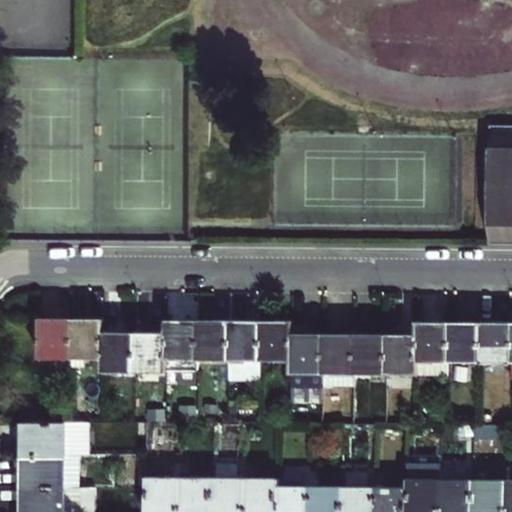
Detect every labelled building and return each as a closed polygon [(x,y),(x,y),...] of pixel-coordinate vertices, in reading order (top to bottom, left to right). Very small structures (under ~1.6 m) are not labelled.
[(488,226),(488,243),(511,243),(511,124),(489,125),(489,142),(486,145),(486,182),(484,184),(486,186),(485,223),(488,226)] [(41,318),(40,354),(72,355),(73,318),(41,318)] [(73,318),(72,355),(72,367),(104,367),(104,331),(104,318),(73,318)] [(167,331),(167,368),(199,368),(199,356),(199,319),(167,319),(167,331)] [(199,319),(199,356),(230,356),(230,319),(199,319)] [(230,319),(230,356),(261,356),(262,319),(230,319)] [(262,319),(261,356),(293,357),(293,332),(293,320),(262,319)] [(419,333),(419,358),(450,358),(450,321),(419,321),(419,333)] [(450,321),(450,358),(457,358),(482,358),(482,321),(450,321)] [(511,321),(482,321),(482,358),(511,358),(511,321)] [(104,331),(104,367),(136,368),(136,331),(104,331)] [(136,331),(136,368),(167,368),(167,331),(136,331)] [(293,357),(293,369),(324,369),(325,332),(293,332),(293,357)] [(325,332),(324,369),(356,369),(356,333),(325,332)] [(356,333),(356,369),(387,370),(387,333),(356,333)] [(387,333),(387,370),(418,370),(419,358),(419,333),(387,333)] [(450,374),(450,358),(419,358),(418,370),(418,374),(450,374)] [(26,420),(25,454),(67,454),(67,420),(26,420)] [(25,454),(25,486),(67,486),(67,454),(25,454)] [(148,475),(147,511),(180,511),(181,475),(148,475)] [(181,475),(180,511),(213,511),(214,475),(181,475)] [(214,475),(213,511),(246,511),(246,475),(214,475)] [(246,475),(246,511),(278,511),(279,486),(279,476),(246,475)] [(409,487),(408,511),(441,511),(442,477),(409,477),(409,487)] [(442,477),(441,511),(473,511),(474,477),(442,477)] [(474,477),(473,511),(506,511),(507,478),(474,477)] [(25,486),(24,511),(66,511),(67,486),(25,486)] [(67,486),(66,511),(87,511),(88,487),(67,486)] [(278,511),(311,511),(311,486),(279,486),(278,511)] [(311,486),(311,511),(343,511),(344,486),(311,486)] [(344,486),(343,511),(376,511),(377,487),(344,486)] [(377,487),(376,511),(408,511),(409,487),(377,487)]
